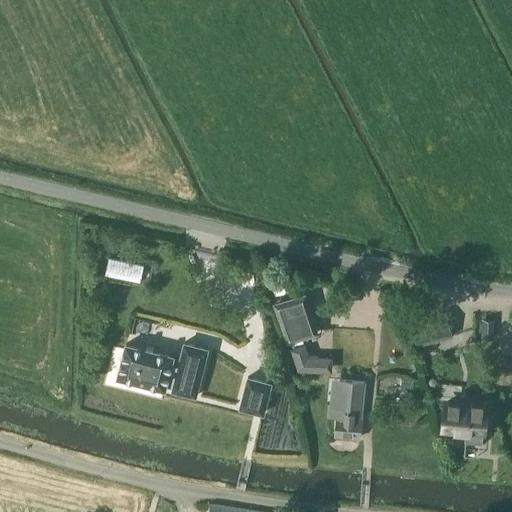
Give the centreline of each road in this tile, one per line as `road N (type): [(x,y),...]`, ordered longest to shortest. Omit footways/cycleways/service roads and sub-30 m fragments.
road 1 (unclassified): [(0,176),(389,271),(511,292)]
road 2 (unclassified): [(0,443),(148,483),(342,511)]
